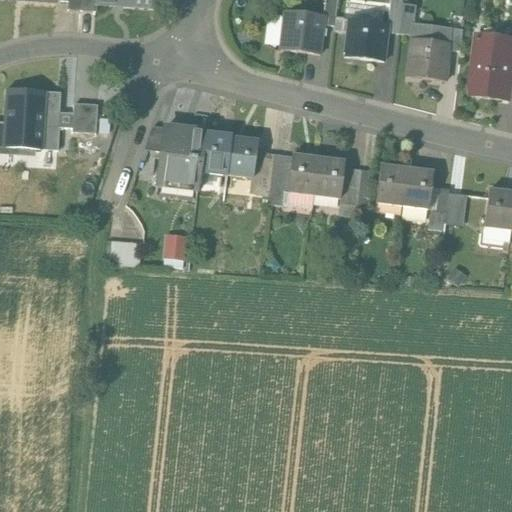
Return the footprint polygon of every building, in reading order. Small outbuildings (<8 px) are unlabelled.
[(81,0),(67,0),(66,14),(81,15),(81,0)] [(95,0),(81,0),(81,15),(95,16),(96,7),(95,0)] [(152,0),(95,0),(96,7),(151,11),(152,0)] [(337,0),(324,0),(322,21),(321,28),(334,30),(337,0)] [(402,2),(391,1),(387,30),(388,31),(387,37),(398,39),(402,2)] [(322,21),(283,16),(279,52),(318,57),(321,28),(322,21)] [(387,30),(349,26),(343,60),(383,65),(387,37),(388,31),(387,30)] [(462,35),(451,33),(449,49),(448,56),(459,58),(462,35)] [(511,46),(481,42),(482,39),(477,39),(469,99),(509,104),(511,79),(511,46)] [(449,49),(410,44),(405,80),(444,85),(448,56),(449,49)] [(60,98),(26,95),(23,129),(20,129),(18,151),(34,152),(34,149),(56,151),(60,98)] [(163,132),(151,131),(143,154),(160,156),(163,132)] [(204,137),(163,132),(160,156),(156,187),(197,192),(199,176),(204,141),(204,137)] [(230,145),(204,141),(199,176),(226,180),(230,145)] [(256,148),(230,145),(226,180),(252,183),(256,148)] [(317,164),(292,161),(288,196),(313,199),(317,164)] [(343,167),(317,164),(313,199),(339,202),(343,172),(343,167)] [(406,174),(380,171),(377,206),(402,209),(406,174)] [(361,175),(343,172),(339,202),(338,209),(356,211),(361,175)] [(432,176),(406,174),(402,209),(429,212),(432,176)] [(511,214),(511,196),(490,194),(485,231),(510,233),(511,214)] [(169,234),(166,259),(189,262),(192,237),(169,234)] [(143,266),(142,242),(111,243),(112,267),(143,266)]
